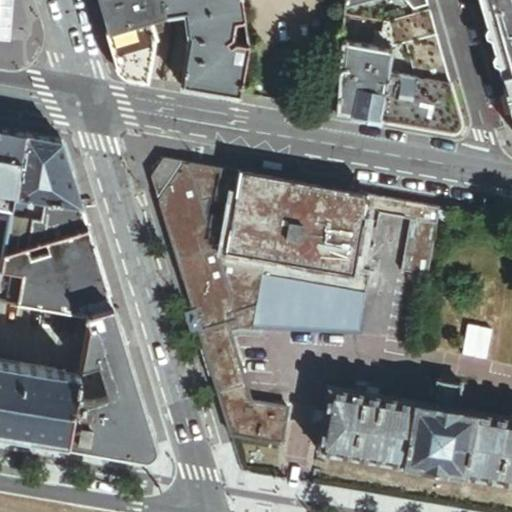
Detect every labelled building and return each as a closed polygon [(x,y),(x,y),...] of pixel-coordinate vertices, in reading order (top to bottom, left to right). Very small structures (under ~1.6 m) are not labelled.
[(0,0),(0,40),(8,42),(11,0),(0,0)] [(163,13),(161,0),(97,0),(108,31),(147,18),(163,13)] [(180,85),(238,95),(247,42),(231,39),(233,23),(244,21),(240,0),(161,0),(163,13),(166,12),(171,11),(185,10),(187,33),(190,33),(180,85)] [(511,0),(478,0),(500,75),(511,71),(511,0)] [(166,12),(163,13),(147,18),(152,34),(171,31),(166,12)] [(135,77),(143,78),(152,34),(147,18),(108,31),(118,62),(122,69),(128,74),(135,77)] [(388,21),(381,20),(380,32),(378,47),(390,50),(390,47),(388,21)] [(374,30),(371,46),(378,47),(380,32),(374,30)] [(442,60),(435,34),(405,42),(414,68),(442,60)] [(371,46),(342,40),(337,113),(379,120),(384,92),(374,90),(376,79),(385,80),(387,71),(390,50),(378,47),(371,46)] [(384,92),(379,120),(455,133),(463,125),(451,83),(387,71),(385,80),(384,92)] [(511,71),(500,75),(511,116),(511,71)] [(384,92),(385,80),(376,79),(374,90),(384,92)] [(24,132),(0,127),(0,201),(12,204),(14,197),(18,171),(8,169),(11,155),(20,156),(24,132)] [(61,138),(24,132),(20,156),(18,171),(14,197),(81,205),(61,138)] [(18,171),(20,156),(11,155),(8,169),(18,171)] [(153,175),(159,194),(183,163),(165,159),(153,175)] [(183,163),(159,194),(157,196),(195,318),(198,330),(225,322),(236,319),(234,313),(256,306),(266,257),(223,250),(238,170),(185,161),(183,163)] [(365,192),(238,170),(223,250),(266,257),(351,273),(365,192)] [(378,212),(380,195),(365,192),(351,273),(266,257),(256,306),(234,313),(236,319),(225,322),(229,331),(262,325),(352,326),(356,304),(363,295),(378,212)] [(439,205),(380,195),(378,212),(409,218),(400,269),(427,274),(439,205)] [(88,227),(81,205),(14,197),(12,204),(3,254),(88,227)] [(3,254),(12,204),(0,201),(0,268),(1,269),(3,254)] [(88,227),(3,254),(1,269),(0,272),(0,298),(85,313),(112,305),(88,227)] [(357,328),(363,295),(356,304),(352,326),(262,325),(261,329),(357,328)] [(152,437),(112,305),(85,313),(87,323),(78,373),(67,443),(141,455),(144,455),(147,453),(150,451),(152,448),(153,443),(152,437)] [(225,322),(198,330),(199,330),(231,435),(282,443),(286,419),(273,416),(275,405),(250,400),(229,331),(225,322)] [(0,431),(67,443),(78,373),(0,359),(0,431)] [(437,380),(433,403),(457,408),(461,385),(437,380)] [(457,408),(433,403),(414,400),(413,401),(334,388),(332,386),(330,385),(328,387),(328,390),(329,391),(319,445),(317,447),(317,450),(322,451),(323,450),(400,463),(401,464),(419,467),(420,468),(423,469),(424,468),(443,471),(444,472),(449,473),(449,472),(465,475),(467,474),(511,482),(511,418),(476,412),(475,411),(457,408)] [(273,416),(286,419),(288,407),(275,405),(273,416)]
